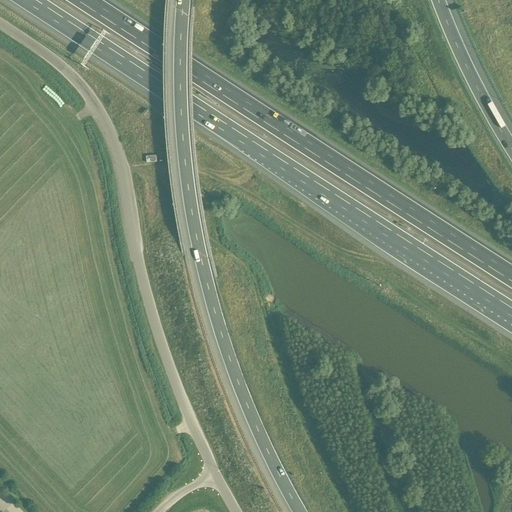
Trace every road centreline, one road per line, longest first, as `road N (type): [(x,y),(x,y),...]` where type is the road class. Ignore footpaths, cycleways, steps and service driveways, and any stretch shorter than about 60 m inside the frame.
road 1 (motorway): [(29,0),(511,313)]
road 2 (motorway): [(182,0),(181,119),(201,267),(236,380),(299,511)]
road 3 (unclassified): [(0,24),(95,101),(115,144),(172,376),(212,477)]
road 4 (motorway): [(511,277),(84,0)]
road 5 (motorway): [(511,150),(437,0)]
